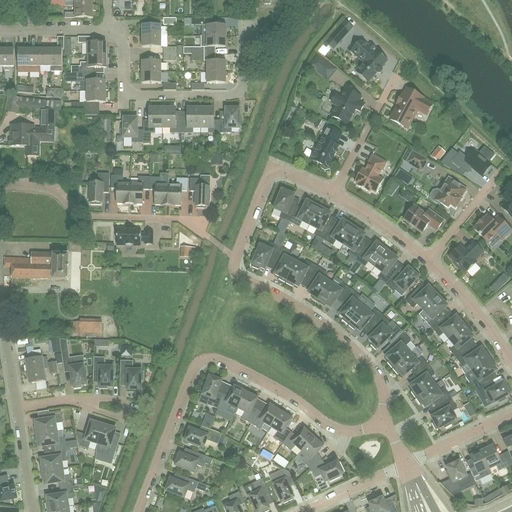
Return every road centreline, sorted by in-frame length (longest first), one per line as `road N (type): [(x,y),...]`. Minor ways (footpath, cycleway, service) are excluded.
road 1 (residential): [(335,194),(277,165),(235,276),(293,304),(360,354),(383,386),(384,419)]
road 2 (residential): [(384,419),(367,430),(339,430),(255,374),(204,361),(142,511)]
road 3 (residential): [(108,30),(123,30),(125,95),(232,97),(243,87),(245,23)]
road 4 (residential): [(0,194),(23,183),(64,196),(84,215),(182,221),(202,234)]
road 5 (residential): [(511,362),(431,260)]
road 6 (residential): [(335,194),(393,82)]
